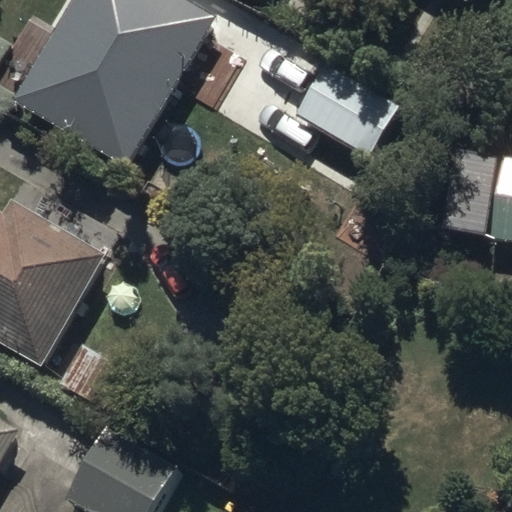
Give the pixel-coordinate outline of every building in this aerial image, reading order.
[(87,0),(20,115),(135,181),(225,28),(177,0),(87,0)] [(252,0),(268,9),(273,0),(252,0)] [(454,0),(478,13),(485,0),(454,0)] [(305,126),(381,171),(412,118),(336,73),(305,126)] [(511,164),(497,248),(511,250),(511,164)] [(0,349),(52,380),(117,269),(21,213),(12,227),(0,220),(0,349)] [(191,340),(249,374),(288,308),(230,275),(191,340)] [(0,483),(28,435),(0,418),(0,483)] [(112,431),(71,503),(87,511),(160,511),(184,471),(112,431)]
